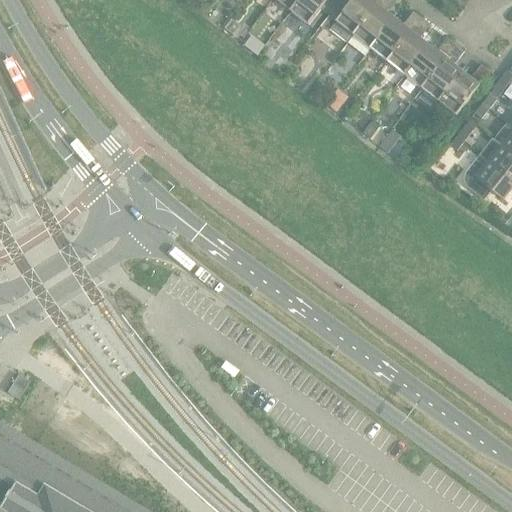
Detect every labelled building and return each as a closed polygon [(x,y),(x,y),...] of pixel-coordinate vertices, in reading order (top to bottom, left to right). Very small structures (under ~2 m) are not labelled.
[(275,0),(291,12),(300,0),(275,0)] [(300,0),(291,12),(308,26),(321,10),(328,16),(339,1),(337,0),(300,0)] [(354,36),(382,0),(353,0),(348,8),(339,1),(328,16),(336,22),(330,30),(348,44),(354,36)] [(382,0),(354,36),(371,49),(394,19),(386,12),(396,0),(382,0)] [(403,26),(394,19),(371,49),(388,63),(422,19),(414,12),(403,26)] [(422,19),(388,63),(405,76),(429,46),(420,39),(431,26),(422,19)] [(437,52),(429,46),(405,76),(422,89),(456,46),(448,39),(437,52)] [(456,46),(422,89),(439,102),(463,72),(454,66),(465,52),(456,46)] [(457,116),(491,73),(482,66),(471,79),(463,72),(439,102),(457,116)] [(511,77),(507,73),(499,83),(506,88),(511,80),(511,77)] [(489,95),(482,105),(489,110),(496,100),(489,95)] [(482,105),(474,114),(481,120),(489,110),(482,105)] [(511,128),(507,125),(494,141),(511,154),(511,128)] [(465,127),(457,137),(464,142),(471,132),(465,127)] [(457,137),(450,146),(456,151),(464,142),(457,137)] [(511,154),(494,141),(493,139),(480,156),(511,180),(511,154)] [(511,190),(511,180),(480,156),(467,173),(466,174),(465,176),(464,178),(464,180),(465,183),(465,185),(466,186),(467,188),(469,190),(484,201),(492,192),(503,201),(511,190)] [(17,376),(6,394),(18,401),(29,383),(17,376)] [(150,511),(30,442),(12,431),(0,423),(0,476),(6,480),(11,484),(35,498),(42,487),(50,492),(52,489),(57,491),(55,495),(84,511),(85,511),(87,510),(90,511),(150,511)] [(35,498),(11,484),(0,502),(0,511),(1,511),(90,511),(87,510),(85,511),(84,511),(55,495),(57,491),(52,489),(50,492),(42,487),(35,498)]
